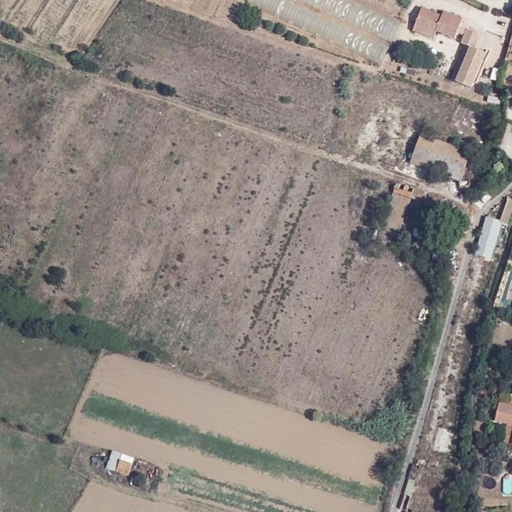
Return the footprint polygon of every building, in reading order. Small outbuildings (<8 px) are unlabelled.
[(384,60),(391,42),(282,0),(249,0),(247,7),(384,60)] [(294,0),(394,38),(401,19),(351,0),(294,0)] [(366,0),(405,14),(409,0),(366,0)] [(456,32),(458,27),(461,19),(443,11),(441,17),(421,9),(414,25),(434,35),(435,32),(453,39),(456,32)] [(432,40),(434,35),(414,25),(411,31),(432,40)] [(456,32),(463,35),(465,30),(458,27),(456,32)] [(473,50),(479,36),(465,30),(463,35),(460,43),(464,45),(450,80),(471,88),(484,54),(473,50)] [(55,43),(52,48),(58,52),(61,47),(55,43)] [(415,76),(416,70),(402,67),(401,72),(415,76)] [(48,85),(47,92),(63,94),(64,88),(48,85)] [(489,96),(487,102),(499,105),(501,98),(489,96)] [(415,139),(418,133),(403,127),(405,122),(388,116),(384,128),(415,139)] [(458,181),(468,153),(420,135),(410,163),(458,181)] [(406,148),(408,140),(394,137),(392,146),(406,148)] [(387,151),(384,157),(398,164),(401,159),(387,151)] [(395,190),(397,182),(389,180),(387,187),(395,190)] [(410,197),(412,187),(397,182),(395,190),(394,193),(410,197)] [(465,209),(426,195),(424,200),(464,214),(465,209)] [(499,221),(507,223),(511,207),(511,197),(509,197),(507,204),(504,203),(499,221)] [(420,211),(459,226),(464,214),(424,200),(420,211)] [(499,222),(490,219),(481,246),(490,248),(499,222)] [(495,258),(498,251),(490,248),(481,246),(479,246),(476,254),(495,258)] [(511,404),(500,402),(496,421),(508,423),(511,424),(511,404)] [(450,412),(446,424),(452,426),(456,414),(450,412)] [(128,476),(135,458),(113,450),(106,468),(128,476)]
